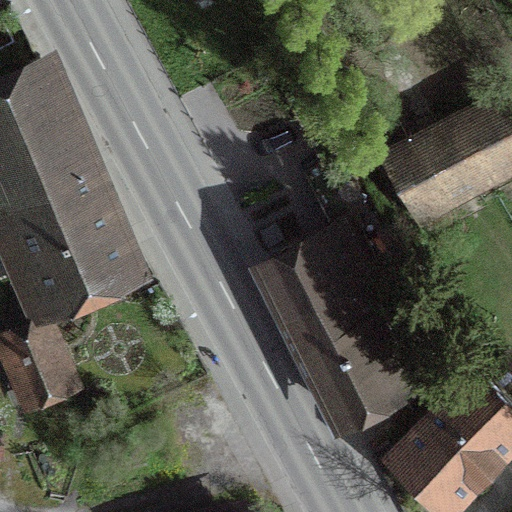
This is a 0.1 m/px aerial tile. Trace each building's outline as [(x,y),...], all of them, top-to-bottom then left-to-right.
[(126,262),(39,54),(0,70),(0,185),(3,184),(19,218),(0,225),(0,242),(26,304),(126,262)] [(511,118),(497,91),(382,155),(417,217),(511,163),(511,118)] [(383,288),(351,225),(268,268),(340,413),(401,384),(361,300),(383,288)] [(28,396),(69,379),(46,324),(5,342),(28,396)] [(511,402),(476,366),(393,449),(447,503),(511,438),(511,402)]
